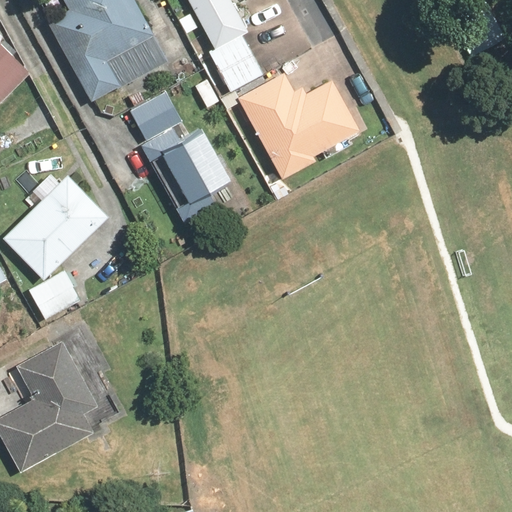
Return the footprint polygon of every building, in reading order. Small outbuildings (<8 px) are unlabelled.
[(62,0),(67,8),(45,21),(90,102),(162,62),(127,0),(62,0)] [(187,0),(213,48),(206,51),(228,92),(262,74),(239,33),(246,29),(229,0),(187,0)] [(0,98),(29,69),(13,54),(17,50),(4,37),(0,41),(0,98)] [(283,73),(237,98),(279,178),(316,159),(313,154),(357,130),(330,79),(306,92),(302,84),(292,90),(283,73)] [(146,140),(139,145),(181,219),(216,199),(211,190),(227,181),(198,130),(190,135),(165,91),(130,111),(146,140)] [(30,189),(40,200),(1,238),(42,279),(106,216),(65,175),(58,182),(48,171),(30,189)] [(65,271),(29,291),(44,319),(80,300),(65,271)] [(91,434),(81,414),(98,405),(65,339),(15,365),(33,400),(0,417),(0,438),(17,471),(91,434)]
